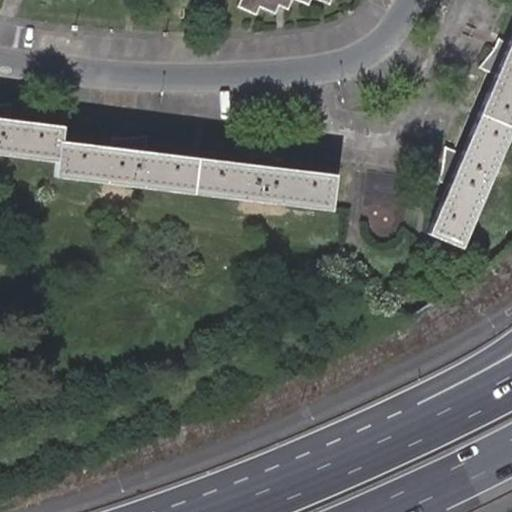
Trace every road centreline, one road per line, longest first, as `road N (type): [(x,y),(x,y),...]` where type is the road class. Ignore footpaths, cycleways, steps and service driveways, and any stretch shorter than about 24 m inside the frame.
road 1 (residential): [(415,0),(392,38),(366,57),(305,72),(156,77),(0,58)]
road 2 (motorway): [(434,426),(237,511)]
road 3 (motorway): [(379,511),(511,447)]
